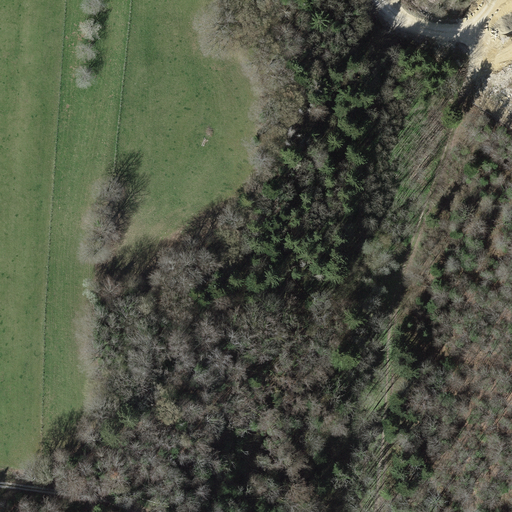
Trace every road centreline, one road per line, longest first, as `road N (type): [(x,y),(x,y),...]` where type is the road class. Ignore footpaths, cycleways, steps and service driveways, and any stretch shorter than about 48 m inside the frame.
road 1 (track): [(505,0),(395,300),(376,511)]
road 2 (track): [(137,511),(130,504),(0,481)]
road 3 (track): [(383,0),(427,29),(458,30),(500,12)]
